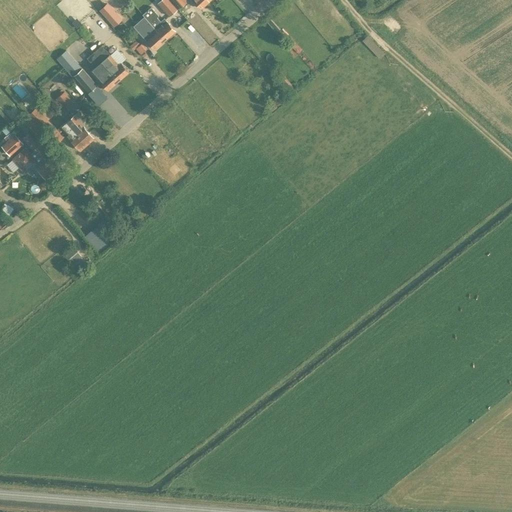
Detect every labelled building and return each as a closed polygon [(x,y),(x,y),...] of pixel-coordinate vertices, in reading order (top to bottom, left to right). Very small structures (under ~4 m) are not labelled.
[(168,0),(155,0),(170,16),(177,10),(168,0)] [(170,0),(178,9),(188,1),(187,0),(170,0)] [(192,0),(201,9),(210,0),(192,0)] [(152,25),(154,27),(165,40),(176,31),(164,18),(161,21),(157,17),(159,15),(151,6),(142,14),(152,25)] [(90,23),(98,32),(107,24),(99,15),(90,23)] [(114,26),(121,20),(116,15),(109,21),(114,26)] [(165,40),(154,27),(148,33),(151,36),(146,40),(154,50),(165,40)] [(381,58),(387,53),(370,35),(364,41),(381,58)] [(138,39),(132,45),(143,57),(149,51),(138,39)] [(94,52),(93,53),(107,68),(119,81),(129,72),(121,63),(125,59),(117,49),(110,55),(102,45),(94,52)] [(93,53),(87,58),(95,67),(91,71),(108,91),(119,81),(107,68),(93,53)] [(81,68),(73,75),(88,92),(97,85),(81,68)] [(281,82),(288,90),(293,86),(286,78),(281,82)] [(57,98),(56,99),(65,109),(73,102),(64,92),(57,98)] [(41,113),(36,108),(30,114),(34,119),(41,113)] [(67,121),(88,144),(94,138),(74,115),(67,121)] [(38,137),(43,131),(30,118),(25,124),(38,137)] [(67,121),(60,128),(80,151),(88,144),(67,121)] [(52,124),(44,131),(56,143),(66,134),(60,128),(57,130),(52,124)] [(30,131),(23,137),(26,140),(25,140),(34,150),(35,150),(55,173),(61,167),(30,131)] [(10,139),(2,146),(10,155),(23,143),(15,134),(10,139)] [(25,147),(12,158),(23,171),(26,168),(28,167),(29,168),(34,169),(36,167),(47,179),(55,173),(35,150),(34,150),(30,153),(25,147)] [(47,180),(40,185),(43,190),(50,185),(47,180)] [(11,215),(15,206),(5,202),(1,210),(11,215)] [(74,263),(83,255),(74,245),(65,253),(74,263)]
